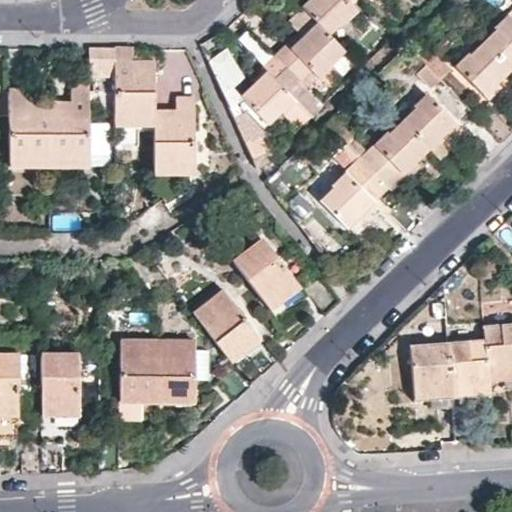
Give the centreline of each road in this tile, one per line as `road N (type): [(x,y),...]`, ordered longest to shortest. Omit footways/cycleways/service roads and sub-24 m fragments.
road 1 (residential): [(286,426),(322,361),(511,176)]
road 2 (residential): [(320,482),(345,488),(511,477)]
road 3 (residential): [(0,506),(145,499)]
